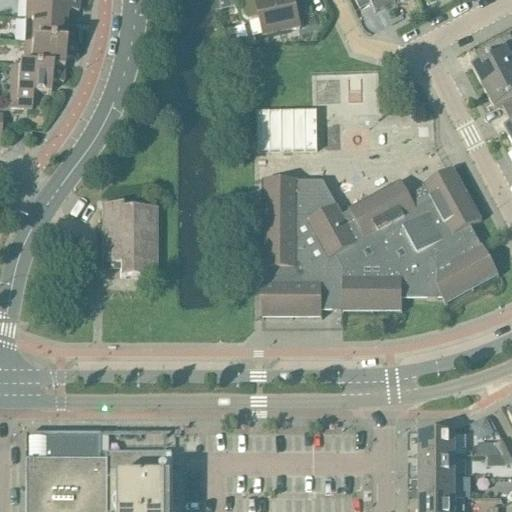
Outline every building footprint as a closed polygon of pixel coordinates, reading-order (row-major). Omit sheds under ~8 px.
[(78,1),(65,0),(25,0),(25,22),(65,24),(65,14),(77,15),(78,1)] [(258,21),(262,39),(300,31),(293,0),(280,0),(271,2),(270,0),(238,0),(243,20),(248,23),(258,21)] [(394,5),(391,0),(353,0),(360,12),(370,7),(375,16),(394,5)] [(65,24),(25,22),(23,47),(75,49),(76,34),(64,34),(65,24)] [(483,91),(495,84),(511,75),(511,62),(510,58),(511,56),(511,43),(509,37),(474,55),(480,66),(472,70),(483,91)] [(23,47),(22,69),(22,71),(62,73),(63,62),(75,63),(75,49),(23,47)] [(22,71),(22,69),(10,69),(8,111),(30,112),(31,95),(49,96),(49,86),(62,87),(62,73),(22,71)] [(511,75),(495,84),(483,91),(494,112),(502,108),(507,118),(511,114),(511,75)] [(312,115),(257,116),(257,155),(316,154),(315,115),(312,115)] [(262,287),(262,322),(321,322),(321,315),(342,315),(342,316),(343,316),(402,316),(402,303),(442,303),(445,309),(499,280),(482,249),(481,250),(470,231),(482,224),(453,172),(450,174),(422,189),(426,197),(411,205),(400,185),(348,213),(349,215),(342,219),(337,209),(336,209),(323,185),(297,185),(297,184),(262,184),(262,272),(263,272),(263,287),(262,287)] [(100,207),(100,267),(119,267),(119,281),(155,281),(155,212),(121,212),(121,207),(100,207)] [(486,421),(470,428),(474,437),(484,441),(493,436),(486,421)] [(455,456),(455,437),(419,437),(419,459),(455,460),(455,458),(483,458),(483,449),(470,449),(470,456),(455,456)] [(165,511),(166,507),(166,456),(164,456),(164,457),(162,457),(162,458),(141,458),(141,457),(138,457),(138,458),(121,458),(121,457),(118,457),(118,458),(109,458),(109,457),(106,457),(106,458),(101,458),(101,438),(53,438),(53,439),(26,439),(26,464),(25,511),(165,511)] [(494,448),(496,452),(488,452),(488,458),(499,458),(500,459),(507,455),(502,444),(494,448)] [(511,463),(507,455),(500,459),(506,470),(511,466),(511,463)] [(419,481),(455,481),(455,460),(419,459),(419,481)] [(455,481),(419,481),(419,503),(455,503),(455,502),(455,481)] [(418,511),(464,511),(464,502),(455,502),(455,503),(419,503),(418,511)]
